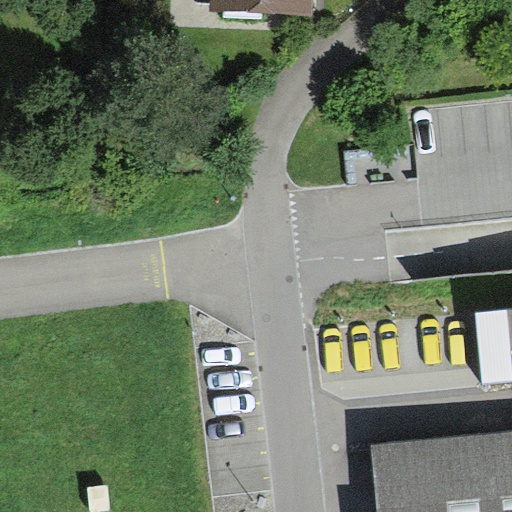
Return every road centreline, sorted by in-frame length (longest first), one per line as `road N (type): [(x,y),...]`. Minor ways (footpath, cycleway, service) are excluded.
road 1 (residential): [(292,511),(260,149),(277,99),(392,0)]
road 2 (unknown): [(268,296),(511,265)]
